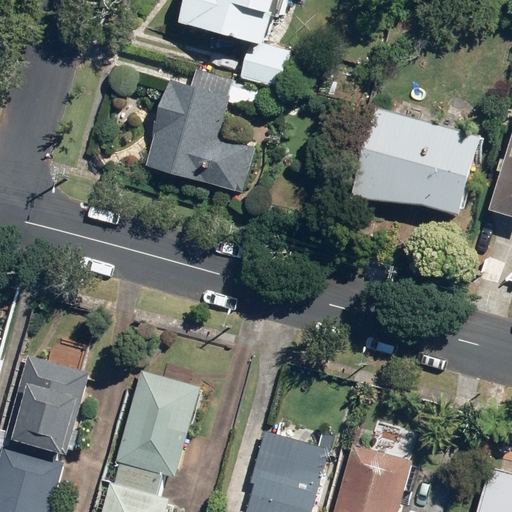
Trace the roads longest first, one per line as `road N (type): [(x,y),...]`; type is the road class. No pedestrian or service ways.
road 1 (residential): [(3,216),(511,354)]
road 2 (residential): [(3,216),(61,0)]
